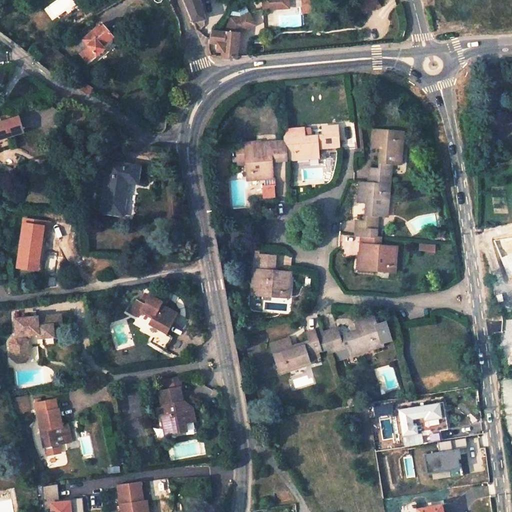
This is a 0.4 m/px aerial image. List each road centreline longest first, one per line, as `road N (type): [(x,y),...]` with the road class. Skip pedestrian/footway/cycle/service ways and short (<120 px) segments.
road 1 (tertiary): [(239,511),(237,413),(187,142)]
road 2 (tertiary): [(208,92),(246,71),(395,58),(433,65)]
road 3 (residential): [(187,142),(149,139),(72,96),(0,40)]
road 4 (tertiary): [(433,65),(455,144),(475,278)]
road 5 (tertiary): [(482,327),(509,511)]
road 6 (residential): [(320,267),(333,297),(439,302)]
